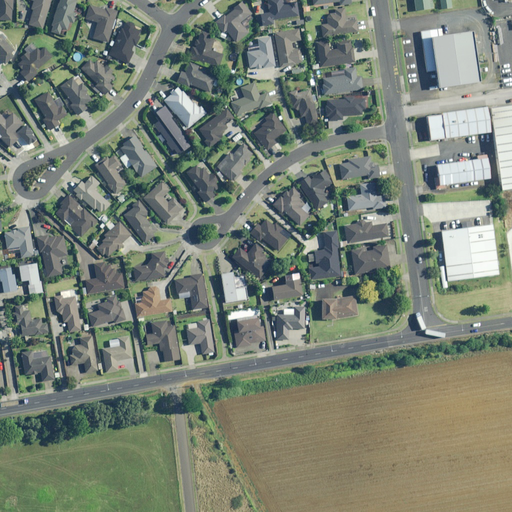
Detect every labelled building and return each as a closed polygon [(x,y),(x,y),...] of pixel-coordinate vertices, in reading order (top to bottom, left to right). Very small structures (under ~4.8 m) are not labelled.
[(15,0),(14,3),(25,7),(20,28),(37,32),(43,7),(42,7),(43,4),(44,0),(15,0)] [(69,0),(53,0),(43,37),(57,41),(62,26),(65,27),(71,11),(67,10),(69,0)] [(278,23),(291,21),(289,7),(277,8),(276,0),(260,2),(262,25),(278,23)] [(342,0),(303,0),(305,11),(335,9),(335,10),(343,9),(342,0)] [(426,0),(409,0),(411,11),(427,8),(426,0)] [(450,8),(449,0),(438,0),(440,9),(450,8)] [(76,27),(90,31),(86,44),(100,48),(110,16),(96,11),(96,12),(83,8),(76,27)] [(237,8),(205,27),(212,38),(217,35),(225,47),(240,39),(232,26),(243,19),(237,8)] [(340,18),(318,21),(319,28),(313,29),(315,40),(350,36),(348,25),(341,26),(340,18)] [(138,36),(117,25),(98,60),(119,71),(138,36)] [(468,30),(427,36),(435,84),(476,77),(468,30)] [(278,35),(266,37),(271,74),(287,72),(287,71),(294,70),(292,53),(285,54),(284,47),(292,46),(290,33),(278,35)] [(198,69),(210,73),(215,58),(204,55),(207,45),(192,39),(183,63),(198,69)] [(266,58),(266,57),(266,54),(264,41),(250,43),(252,55),(239,56),(240,74),(267,71),(266,58)] [(0,44),(0,64),(10,57),(0,44)] [(321,46),(310,47),(312,71),(320,70),(320,71),(322,70),(323,70),(332,69),(332,70),(348,68),(345,45),(329,47),(330,54),(322,55),(321,46)] [(31,55),(25,47),(15,55),(21,62),(10,69),(15,76),(12,78),(20,86),(28,79),(25,76),(45,62),(37,51),(31,55)] [(109,82),(95,67),(90,72),(82,64),(72,73),(97,98),(106,89),(104,87),(109,82)] [(208,82),(191,77),(193,71),(182,67),(179,76),(174,74),(170,87),(177,90),(177,89),(186,92),(186,91),(203,97),(208,82)] [(320,83),(313,83),(315,102),(355,98),(353,79),(348,80),(348,75),(319,78),(320,83)] [(66,81),(52,91),(64,108),(61,110),(67,120),(75,116),(74,115),(85,107),(66,81)] [(232,91),(236,102),(223,107),(228,121),(255,111),(251,100),(246,87),(232,91)] [(199,117),(170,91),(156,105),(179,134),(199,117)] [(305,92),(281,97),(285,115),(291,114),(293,122),(298,121),(300,133),(312,131),(310,119),(308,110),(309,110),(305,92)] [(46,108),(39,96),(24,105),(38,127),(37,128),(41,135),(52,128),(50,125),(55,122),(54,121),(60,118),(52,105),(46,108)] [(511,101),(484,106),(498,191),(511,188),(511,101)] [(333,127),(333,121),(358,120),(358,103),(319,104),(319,121),(321,121),(321,127),(333,127)] [(483,104),(422,114),(426,140),(487,130),(483,104)] [(185,149),(158,110),(141,121),(167,160),(185,149)] [(218,130),(217,129),(226,122),(218,113),(190,135),(198,144),(195,146),(201,154),(213,144),(215,138),(216,136),(220,132),(219,131),(219,130),(218,130)] [(269,144),(268,141),(277,135),(264,115),(254,122),(258,127),(244,138),(258,157),(271,147),(269,144)] [(4,118),(0,121),(0,151),(0,152),(13,141),(8,135),(15,129),(4,118)] [(130,140),(112,152),(132,183),(150,172),(130,140)] [(223,160),(221,158),(207,173),(223,187),(236,172),(237,173),(246,161),(232,149),(223,160)] [(488,154),(433,163),(437,184),(491,175),(488,154)] [(118,190),(108,174),(114,170),(106,158),(100,162),(85,171),(104,199),(118,190)] [(339,163),(339,167),(331,168),(333,185),(359,182),(359,184),(372,182),(370,169),(365,170),(364,164),(362,165),(362,160),(339,163)] [(214,193),(212,190),(215,188),(200,167),(197,170),(193,164),(178,175),(198,204),(214,193)] [(294,200),(299,197),(308,215),(321,209),(312,191),(322,185),(316,173),(288,188),(294,200)] [(92,194),(80,184),(76,189),(73,186),(64,196),(90,219),(101,208),(88,198),(92,194)] [(154,185),(141,197),(134,203),(156,230),(170,219),(170,218),(176,213),(165,201),(159,206),(156,201),(163,195),(154,185)] [(366,204),(366,201),(369,201),(367,187),(352,189),(353,200),(338,201),(339,216),(367,215),(376,214),(376,204),(366,204)] [(284,192),(274,202),(272,200),(262,210),(272,220),(275,217),(291,230),(300,220),(291,212),(294,209),(290,202),(284,192)] [(71,208),(60,200),(45,218),(56,227),(61,221),(65,225),(60,231),(74,242),(80,236),(80,235),(89,226),(71,209),(71,208)] [(144,228),(138,220),(140,219),(131,204),(122,210),(125,213),(124,214),(115,219),(116,220),(115,221),(135,248),(146,239),(140,231),(144,228)] [(104,224),(108,219),(104,215),(99,220),(102,222),(99,226),(101,229),(105,225),(104,224)] [(487,222),(437,230),(445,282),(495,274),(487,222)] [(257,224),(250,231),(247,228),(239,237),(250,246),(252,244),(257,249),(267,257),(273,249),(279,244),(271,236),(273,233),(266,227),(263,230),(257,224)] [(99,264),(112,255),(116,251),(114,248),(123,240),(111,226),(96,239),(98,241),(87,253),(99,264)] [(379,227),(337,231),(339,250),(381,246),(379,227)] [(22,234),(22,231),(9,233),(9,235),(0,236),(0,254),(11,253),(13,263),(26,261),(24,251),(25,251),(22,234)] [(306,271),(299,272),(301,285),(332,281),(330,269),(327,236),(314,237),(316,255),(305,256),(306,271)] [(52,281),(50,261),(58,260),(57,251),(56,252),(54,239),(28,242),(31,258),(34,257),(35,263),(36,263),(37,282),(52,281)] [(261,260),(246,248),(238,258),(233,253),(225,262),(249,284),(257,275),(252,270),(261,260)] [(379,250),(342,255),(346,280),(382,275),(379,250)] [(156,283),(155,275),(156,273),(159,272),(159,269),(160,268),(160,263),(156,255),(142,260),(142,264),(136,271),(137,271),(124,272),(125,286),(156,283)] [(111,265),(86,270),(88,283),(75,286),(78,299),(116,292),(114,280),(111,265)] [(29,268),(11,270),(13,287),(18,286),(20,300),(33,299),(31,281),(30,281),(29,268)] [(229,308),(229,307),(239,305),(236,283),(226,284),(224,275),(212,277),(217,310),(229,308)] [(194,281),(165,285),(167,304),(181,302),(182,316),(199,314),(196,293),(194,281)] [(277,285),(277,289),(262,291),(264,307),(294,303),(292,287),(291,282),(277,285)] [(151,305),(150,298),(150,297),(149,291),(141,292),(139,291),(132,307),(126,307),(127,322),(164,317),(162,304),(151,305)] [(47,320),(53,319),(54,329),(59,328),(60,338),(72,337),(72,324),(71,324),(69,310),(67,310),(65,299),(44,303),(47,320)] [(346,299),(313,303),(315,325),(349,321),(346,299)] [(88,308),(90,316),(78,319),(81,333),(117,326),(114,312),(112,303),(107,304),(106,300),(97,302),(98,306),(88,308)] [(33,328),(32,323),(22,324),(20,315),(14,316),(13,309),(6,310),(7,317),(4,318),(6,329),(15,327),(16,330),(11,330),(12,342),(40,339),(39,328),(33,328)] [(277,320),(268,319),(267,344),(279,345),(280,333),(296,334),(296,320),(295,320),(296,312),(285,312),(285,320),(277,319),(277,320)] [(254,335),(251,336),(249,322),(228,326),(230,339),(226,340),(228,351),(256,347),(254,335)] [(138,351),(148,349),(149,358),(153,358),(154,367),(172,365),(169,340),(167,341),(165,325),(143,328),(144,338),(136,339),(138,351)] [(189,333),(177,335),(179,350),(191,349),(192,359),(205,357),(201,325),(188,327),(189,333)] [(72,350),(61,352),(63,370),(75,368),(76,378),(90,376),(85,342),(71,344),(72,350)] [(110,376),(109,366),(124,365),(122,350),(121,342),(109,343),(110,351),(104,351),(105,352),(94,353),(97,377),(110,376)] [(25,378),(32,377),(33,387),(46,386),(45,373),(44,373),(43,360),(25,362),(25,357),(13,357),(13,380),(25,380),(25,378)]
